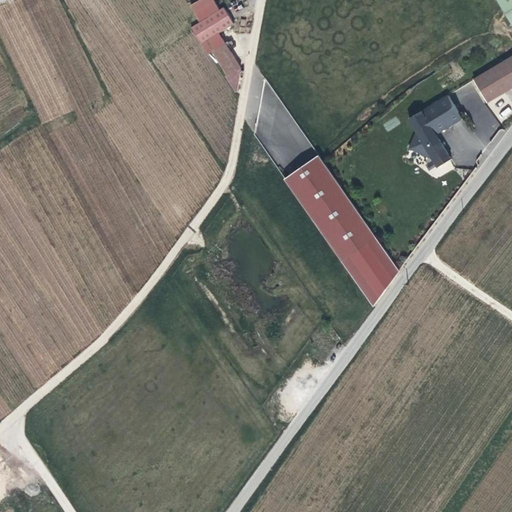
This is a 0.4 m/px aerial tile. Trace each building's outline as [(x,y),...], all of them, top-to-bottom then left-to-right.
[(218,8),(212,0),(201,0),(189,8),(198,22),(218,8)] [(511,0),(497,0),(511,24),(511,0)] [(242,66),(219,33),(234,22),(224,8),(190,29),(203,46),(209,55),(212,53),(228,75),(227,76),(238,91),(242,66)] [(511,58),(474,81),(487,103),(511,88),(511,58)] [(449,97),(409,120),(417,133),(410,150),(434,162),(439,170),(451,162),(437,137),(463,121),(449,97)] [(320,157),(286,180),(285,181),(343,264),(344,262),(378,240),(320,157)] [(374,309),(376,307),(400,272),(378,240),(344,262),(343,264),(374,309)]
